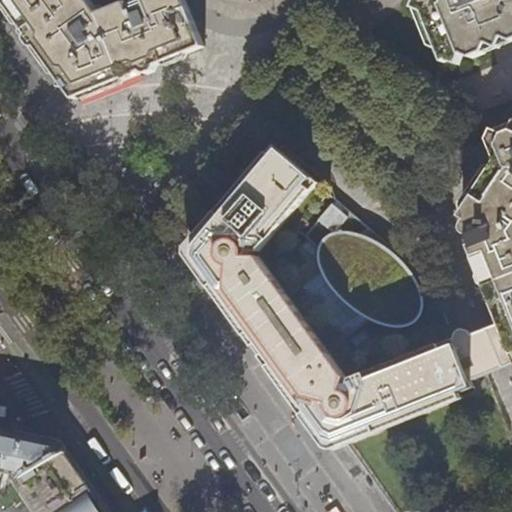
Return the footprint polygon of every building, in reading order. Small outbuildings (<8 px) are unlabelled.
[(2,0),(54,70),(75,100),(169,61),(205,47),(186,0),(133,0),(100,14),(90,0),(2,0)] [(511,0),(417,0),(415,8),(425,12),(445,62),(449,60),(459,65),(463,55),(473,58),(485,53),(488,45),(500,41),(511,36),(511,0)] [(511,131),(504,134),(494,130),(491,138),(490,139),(498,161),(492,170),(461,217),(467,221),(464,224),(463,226),(463,229),(465,234),(469,236),(473,245),(470,246),(473,251),(503,325),(511,346),(511,131)] [(471,380),(474,380),(482,377),(487,375),(501,369),(511,364),(511,346),(503,325),(472,337),(471,334),(469,333),(466,332),(463,332),(462,332),(460,333),(457,335),(456,337),(455,339),(451,328),(345,370),(293,297),(303,289),(306,286),(307,284),(307,281),(307,280),(307,279),(294,264),(281,252),(299,231),(331,192),(276,144),(190,247),(189,251),(188,255),(191,259),(262,357),(330,450),(330,451),(336,448),(344,445),(462,398),(459,391),(473,386),(471,380)] [(463,332),(466,332),(454,329),(435,283),(339,199),(307,239),(299,231),(281,252),(294,264),(307,279),(307,280),(307,281),(307,284),(306,286),(303,289),(293,297),(345,370),(451,328),(455,339),(456,337),(457,335),(460,333),(462,332),(463,332)] [(8,431),(0,429),(0,470),(5,472),(2,489),(17,480),(66,451),(62,446),(59,442),(8,431)] [(108,511),(66,451),(17,480),(36,511),(108,511)] [(36,511),(17,480),(2,489),(0,490),(0,511),(36,511)]
